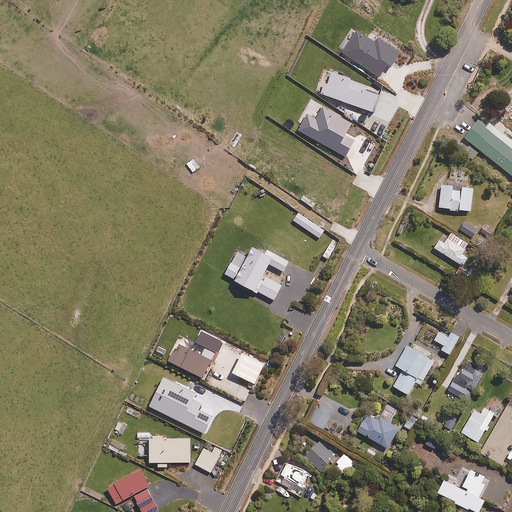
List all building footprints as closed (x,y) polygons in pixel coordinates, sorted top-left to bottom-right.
[(511,146),(482,122),(469,139),(511,173),(511,146)] [(454,186),(443,185),(440,209),(472,212),(474,188),(463,187),(463,191),(454,190),(454,186)] [(478,230),(466,222),(461,230),(474,238),(478,230)] [(496,231),(485,225),(481,232),(491,238),(496,231)] [(469,244),(452,233),(445,244),(440,241),(435,248),(464,266),(469,258),(463,254),(469,244)] [(267,254),(254,247),(250,256),(239,250),(225,275),(274,301),(282,286),(264,276),(270,264),(284,272),(290,261),(269,250),(267,254)] [(449,338),(440,332),(435,340),(445,346),(442,350),(450,355),(460,337),(452,333),(449,338)] [(204,379),(213,361),(180,344),(176,351),(174,351),(169,361),(204,379)] [(435,361),(408,346),(396,366),(404,370),(394,386),(409,395),(417,382),(421,385),(435,361)] [(233,373),(249,381),(247,386),(253,389),(265,364),(243,353),(233,373)] [(466,401),(484,374),(476,369),(478,367),(469,361),(449,389),(466,401)] [(479,442),(486,430),(488,432),(490,428),(488,426),(494,416),(498,418),(503,409),(494,404),(490,411),(485,408),(482,414),(475,410),(462,433),(479,442)] [(380,422),(368,415),(359,432),(389,448),(400,428),(382,418),(380,422)] [(416,424),(408,419),(403,428),(411,433),(416,424)] [(191,438),(164,439),(164,435),(152,436),(152,440),(150,440),(151,463),(159,463),(159,467),(168,467),(168,463),(191,462),(191,438)] [(336,456),(320,442),(306,457),(322,472),(336,456)] [(196,464),(205,469),(204,472),(208,474),(209,471),(211,473),(220,457),(205,449),(196,464)] [(347,469),(350,472),(354,468),(357,471),(360,468),(345,454),(337,463),(339,465),(335,469),(342,475),(347,469)] [(302,467),(294,462),(290,468),(297,473),(302,467)] [(150,486),(141,470),(108,488),(117,504),(134,495),(143,511),(157,511),(160,511),(147,488),(150,486)] [(472,470),(472,471),(463,489),(446,481),(439,493),(456,502),(455,504),(470,511),(471,509),(477,511),(481,511),(487,501),(480,498),(490,479),(472,470)]
